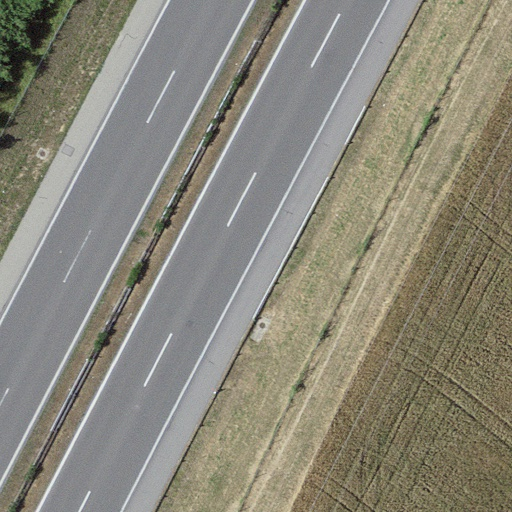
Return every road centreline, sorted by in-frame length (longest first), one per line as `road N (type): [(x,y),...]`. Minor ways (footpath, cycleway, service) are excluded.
road 1 (motorway): [(80,511),(348,0)]
road 2 (track): [(511,17),(260,511)]
road 3 (motorway): [(213,0),(0,407)]
